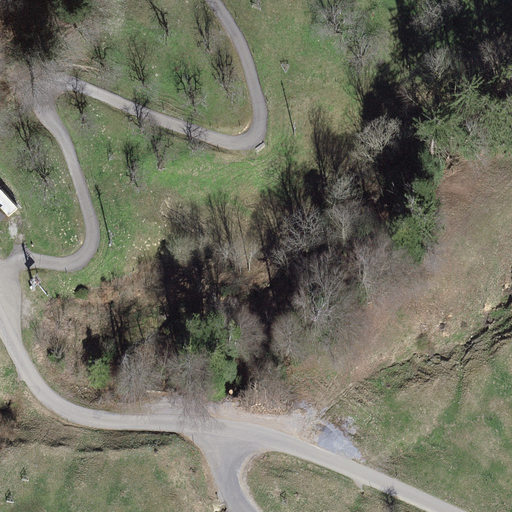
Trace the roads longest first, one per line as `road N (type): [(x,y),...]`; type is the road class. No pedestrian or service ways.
road 1 (track): [(0,264),(76,267),(95,257),(99,239),(84,190),(55,136),(56,112),(67,101),(92,100),(218,140),(261,139),(267,115),(248,51),(209,0)]
road 2 (track): [(242,441),(66,423),(31,388),(0,308)]
road 3 (track): [(440,511),(291,445),(242,441)]
